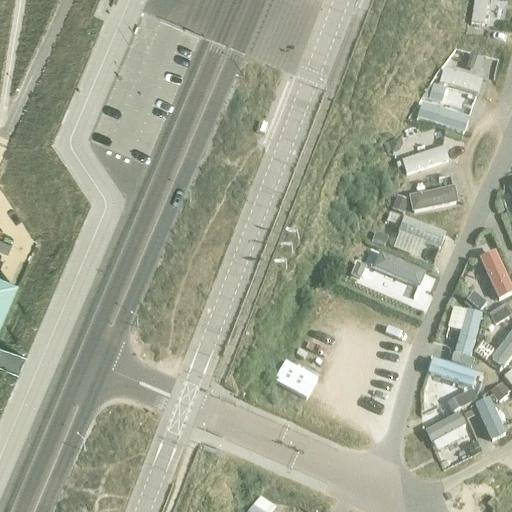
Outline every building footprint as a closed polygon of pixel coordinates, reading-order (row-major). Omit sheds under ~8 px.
[(470,54),(467,65),(480,70),(484,58),(470,54)] [(432,85),(428,101),(441,105),(446,89),(432,85)] [(400,139),(387,143),(391,155),(399,153),(402,146),(400,139)] [(404,171),(448,165),(446,149),(402,155),(404,171)] [(451,177),(430,182),(432,190),(409,196),(414,213),(458,202),(451,177)] [(396,198),(391,211),(404,215),(408,203),(396,198)] [(390,214),(386,223),(397,227),(401,218),(390,214)] [(426,260),(432,247),(439,250),(446,234),(405,216),(392,246),(426,260)] [(375,234),(371,245),(384,249),(388,239),(375,234)] [(381,250),(373,267),(419,288),(427,271),(381,250)] [(511,284),(495,250),(479,258),(500,301),(511,294),(511,284)] [(356,264),(350,277),(360,282),(366,268),(356,264)] [(0,344),(23,287),(0,277),(0,344)] [(496,301),(485,308),(490,316),(501,308),(496,301)] [(456,331),(449,361),(469,366),(483,314),(453,306),(447,329),(456,331)] [(505,309),(489,319),(495,328),(511,318),(505,309)] [(511,330),(491,357),(504,367),(511,356),(511,330)] [(433,357),(427,373),(474,388),(479,373),(433,357)] [(285,362),(274,382),(305,400),(317,380),(285,362)] [(500,387),(490,394),(498,405),(508,397),(500,387)] [(451,411),(477,403),(473,391),(447,399),(451,411)] [(491,441),(506,436),(491,396),(476,402),(491,441)] [(471,411),(463,414),(466,421),(474,417),(471,411)] [(469,437),(459,413),(425,429),(435,452),(469,437)] [(476,444),(466,449),(472,460),(481,455),(476,444)] [(272,511),(276,505),(258,494),(248,511),(272,511)]
